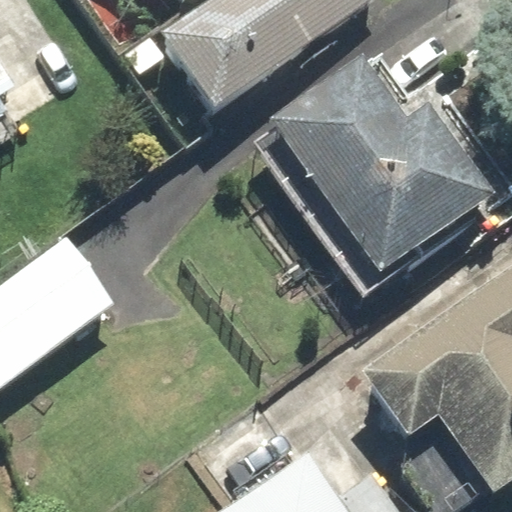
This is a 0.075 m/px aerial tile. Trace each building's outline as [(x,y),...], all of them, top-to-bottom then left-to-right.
[(146,0),(167,17),(181,0),(146,0)] [(227,0),(151,56),(205,130),(370,9),(363,0),(227,0)] [(257,142),(370,294),(488,207),(422,118),(399,135),(352,73),(257,142)] [(0,296),(0,399),(107,318),(58,253),(0,296)] [(511,277),(350,396),(397,459),(428,436),(483,511),(488,511),(511,494),(511,277)] [(243,511),(328,511),(300,472),(243,511)] [(359,490),(350,479),(337,489),(346,501),(333,511),(388,511),(367,484),(359,490)]
